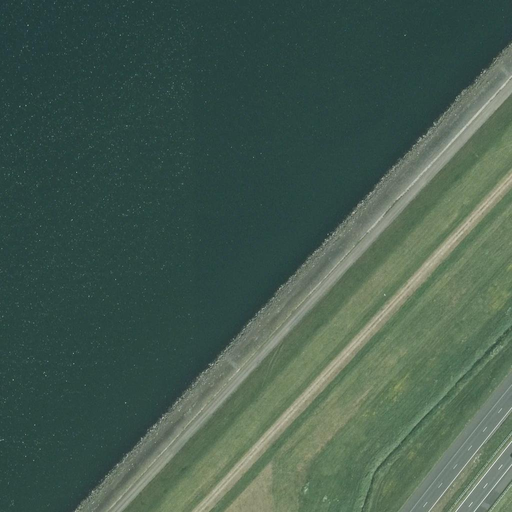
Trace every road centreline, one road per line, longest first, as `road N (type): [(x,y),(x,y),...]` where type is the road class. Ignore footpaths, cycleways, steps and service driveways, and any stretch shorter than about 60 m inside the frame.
road 1 (track): [(199,511),(511,176)]
road 2 (motorway): [(511,392),(416,511)]
